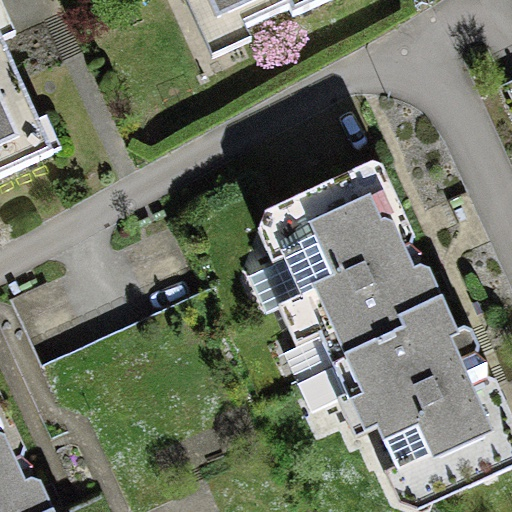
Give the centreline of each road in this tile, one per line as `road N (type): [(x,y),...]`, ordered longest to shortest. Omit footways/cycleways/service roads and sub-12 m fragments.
road 1 (residential): [(423,45),(0,262)]
road 2 (residential): [(511,242),(423,45)]
